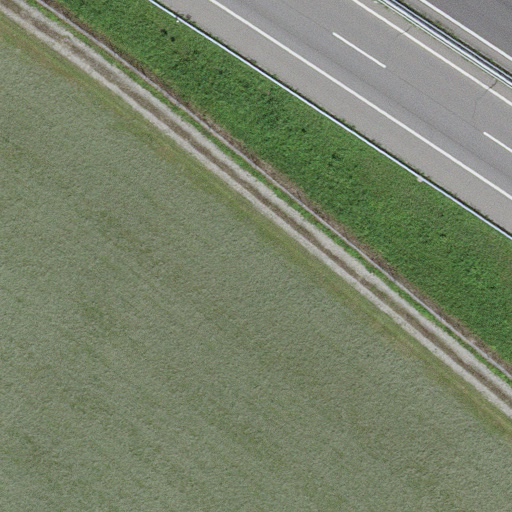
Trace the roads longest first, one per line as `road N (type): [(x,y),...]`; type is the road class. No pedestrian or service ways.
road 1 (track): [(1,0),(205,129),(511,391)]
road 2 (motorway): [(276,0),(511,154)]
